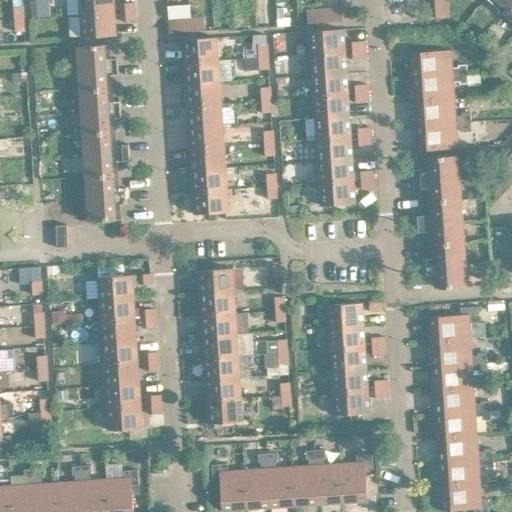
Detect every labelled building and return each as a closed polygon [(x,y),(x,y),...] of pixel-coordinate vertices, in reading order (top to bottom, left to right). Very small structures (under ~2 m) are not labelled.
[(45,0),(31,0),(32,16),(46,16),(45,0)] [(79,0),(81,14),(115,12),(114,0),(79,0)] [(435,0),(436,17),(449,17),(447,0),(435,0)] [(511,0),(489,0),(511,19),(511,0)] [(122,2),(122,11),(135,10),(135,1),(122,2)] [(14,6),(15,18),(24,18),(23,5),(14,6)] [(307,10),(308,22),(344,20),(343,7),(307,10)] [(135,10),(122,11),(123,20),(136,20),(135,10)] [(115,12),(81,14),(82,36),(117,34),(115,12)] [(169,19),(170,32),(205,29),(204,17),(169,19)] [(24,18),(15,18),(16,31),(25,30),(24,18)] [(310,30),(311,53),(346,50),(344,28),(310,30)] [(254,49),(247,49),(247,57),(259,56),(258,44),(267,43),(267,34),(253,35),(254,49)] [(183,39),(185,61),(219,59),(218,37),(183,39)] [(352,41),(353,50),(366,49),(365,40),(352,41)] [(258,44),(259,56),(268,56),(267,43),(258,44)] [(77,46),(80,90),(89,220),(116,218),(115,204),(128,203),(126,187),(114,188),(112,161),(130,160),(129,143),(111,144),(110,118),(122,117),(121,101),(108,101),(107,75),(119,74),(118,58),(106,58),(105,44),(77,46)] [(366,49),(353,50),(354,59),(366,58),(366,49)] [(412,52),(414,77),(468,73),(468,64),(459,64),(459,67),(452,67),(451,49),(412,52)] [(311,53),(313,74),(347,72),(346,50),(311,53)] [(268,56),(259,56),(260,69),(269,68),(268,56)] [(185,61),(186,83),(221,81),(219,59),(185,61)] [(313,74),(314,96),(349,94),(347,72),(313,74)] [(481,72),(468,73),(469,83),(469,86),(481,85),(481,72)] [(414,77),(415,101),(455,98),(453,82),(460,81),(460,83),(469,83),(468,73),(414,77)] [(186,83),(188,104),(222,102),(221,81),(186,83)] [(355,84),(356,93),(369,92),(368,83),(355,84)] [(261,87),(262,99),(271,99),(270,86),(261,87)] [(369,92),(356,93),(356,102),(369,101),(369,92)] [(314,96),(315,118),(350,115),(349,94),(314,96)] [(415,101),(417,125),(471,121),(471,111),(462,112),(462,114),(456,115),(455,98),(415,101)] [(271,99),(262,99),(263,112),(272,111),(271,99)] [(188,104),(189,126),(223,124),(222,102),(188,104)] [(315,118),(317,139),(352,137),(350,115),(315,118)] [(471,121),(417,125),(419,149),(458,147),(457,129),(463,129),(463,131),(472,131),(471,121)] [(189,126),(190,147),(225,145),(223,124),(189,126)] [(358,127),(359,136),(371,135),(371,126),(358,127)] [(264,130),(265,142),(274,142),(273,129),(264,130)] [(371,135),(359,136),(359,145),(372,144),(371,135)] [(317,139),(318,161),(353,158),(352,137),(317,139)] [(274,142),(265,142),(266,155),(275,154),(274,142)] [(190,147),(192,169),(226,167),(225,145),(190,147)] [(511,151),(494,171),(510,186),(511,183),(511,151)] [(433,171),(420,172),(421,188),(434,187),(435,201),(435,214),(418,215),(419,232),(437,231),(437,244),(438,257),(426,258),(427,274),(439,273),(440,288),(467,286),(466,263),(459,155),(432,157),(433,171)] [(318,161),(320,182),(354,180),(353,158),(318,161)] [(192,169),(193,190),(228,188),(226,167),(192,169)] [(361,170),(362,179),(374,178),(374,169),(361,170)] [(267,173),(268,186),(277,185),(276,172),(267,173)] [(374,178),(362,179),(362,188),(375,187),(374,178)] [(354,180),(320,182),(321,205),(356,202),(354,180)] [(277,185),(268,186),(269,198),(278,198),(277,185)] [(228,188),(193,190),(195,213),(229,211),(228,188)] [(300,205),(287,206),(287,215),(301,214),(300,205)] [(56,224),(58,247),(69,246),(68,224),(56,224)] [(273,265),(274,278),(283,277),(282,264),(273,265)] [(60,265),(48,265),(48,274),(60,273),(60,265)] [(41,266),(20,267),(22,283),(33,283),(33,281),(42,280),(41,266)] [(198,270),(200,292),(235,290),(233,267),(198,270)] [(140,274),(140,283),(153,282),(153,273),(140,274)] [(98,276),(100,299),(134,297),(133,274),(98,276)] [(33,283),(33,294),(43,293),(42,280),(33,281),(33,283)] [(200,292),(201,314),(236,311),(235,290),(200,292)] [(275,296),(276,309),(285,308),(284,295),(275,296)] [(100,299),(101,320),(136,318),(134,297),(100,299)] [(370,302),(371,311),(383,310),(383,301),(370,302)] [(328,305),(330,327),(364,325),(363,302),(328,305)] [(430,316),(431,341),(471,338),(469,322),(477,321),(476,306),(461,307),(461,314),(430,316)] [(142,309),(143,318),(156,317),(155,308),(142,309)] [(285,308),(276,309),(277,321),(286,321),(285,308)] [(35,312),(35,325),(45,324),(44,311),(35,312)] [(201,314),(203,335),(237,333),(236,311),(201,314)] [(83,313),(66,313),(66,323),(83,323),(83,313)] [(156,317),(143,318),(143,327),(156,326),(156,317)] [(101,320),(102,342),(137,340),(136,318),(101,320)] [(477,321),(469,322),(471,338),(487,337),(486,321),(477,321)] [(45,324),(35,325),(36,337),(45,337),(45,324)] [(330,327),(331,348),(366,346),(364,325),(330,327)] [(203,335),(204,357),(239,354),(237,333),(203,335)] [(372,337),(373,346),(385,345),(385,336),(372,337)] [(431,341),(433,365),(487,361),(487,352),(478,352),(478,355),(472,355),(471,338),(431,341)] [(278,339),(279,352),(288,351),(287,339),(278,339)] [(102,342),(104,363),(138,361),(137,340),(102,342)] [(385,345),(373,346),(373,355),(386,354),(385,345)] [(331,348),(332,370),(367,368),(366,346),(331,348)] [(145,352),(146,361),(158,360),(158,351),(145,352)] [(288,351),(279,352),(280,364),(289,364),(288,351)] [(204,357),(206,378),(240,376),(239,354),(204,357)] [(37,355),(38,368),(47,367),(47,355),(37,355)] [(158,360),(146,361),(146,370),(159,369),(158,360)] [(104,363),(105,385),(140,383),(138,361),(104,363)] [(433,365),(434,389),(474,386),(473,370),(479,369),(479,372),(488,371),(487,361),(433,365)] [(47,367),(38,368),(39,380),(48,380),(47,367)] [(332,370),(334,392),(368,389),(367,368),(332,370)] [(206,378),(207,400),(242,398),(240,376),(206,378)] [(375,380),(376,389),(388,388),(388,379),(375,380)] [(281,382),(282,395),(291,394),(290,382),(281,382)] [(105,385),(107,407),(141,404),(140,383),(105,385)] [(434,389),(436,413),(491,409),(490,400),(481,400),(481,403),(475,403),(474,386),(434,389)] [(388,388),(376,389),(376,398),(389,397),(388,388)] [(368,389),(334,392),(335,414),(370,412),(368,389)] [(68,390),(58,390),(58,398),(68,398),(68,390)] [(148,395),(149,404),(161,403),(161,394),(148,395)] [(291,394),(282,395),(283,407),(292,407),(291,394)] [(40,398),(41,411),(50,410),(49,398),(40,398)] [(242,398),(207,400),(209,422),(222,421),(243,420),(242,398)] [(161,403),(149,404),(149,413),(162,412),(161,403)] [(141,404),(107,407),(108,429),(143,427),(141,404)] [(436,413),(438,437),(477,434),(476,417),(482,417),(482,419),(491,419),(491,409),(436,413)] [(50,410),(41,411),(42,424),(51,423),(50,410)] [(1,414),(0,413),(0,452),(12,452),(11,434),(3,435),(1,414)] [(438,437),(439,461),(494,457),(493,447),(484,448),(484,450),(478,451),(477,434),(438,437)] [(310,465),(293,466),(296,505),(319,504),(316,449),(306,450),(307,459),(309,458),(310,465)] [(326,449),(316,449),(319,504),(343,502),(341,463),(324,464),(324,457),(326,457),(326,449)] [(262,468),(245,469),(248,508),(272,507),(268,452),(258,453),(259,462),(261,462),(262,468)] [(278,452),(268,452),(272,507),(296,505),(293,466),(276,467),(276,461),(278,460),(278,452)] [(357,462),(341,463),(343,502),(368,500),(366,469),(374,468),(373,453),(357,454),(357,462)] [(439,461),(441,485),(480,482),(479,465),(485,465),(485,467),(494,467),(494,457),(439,461)] [(248,508),(245,469),(229,470),(228,463),(212,464),(213,479),(221,478),(223,510),(248,508)] [(92,464),(82,465),(85,511),(109,511),(107,478),(90,480),(90,473),(92,473),(92,464)] [(76,481),(59,482),(60,511),(85,511),(82,465),(72,465),(73,474),(75,474),(76,481)] [(44,467),(34,468),(36,511),(60,511),(59,482),(42,483),(42,476),(44,476),(44,467)] [(28,484),(11,485),(12,511),(36,511),(34,468),(24,469),(25,478),(27,477),(28,484)] [(123,477),(107,478),(109,511),(134,511),(132,484),(140,484),(139,469),(123,470),(123,477)] [(480,482),(441,485),(442,510),(474,507),(474,511),(489,511),(489,498),(481,499),(480,482)] [(0,511),(12,511),(11,485),(0,485),(0,511)]
